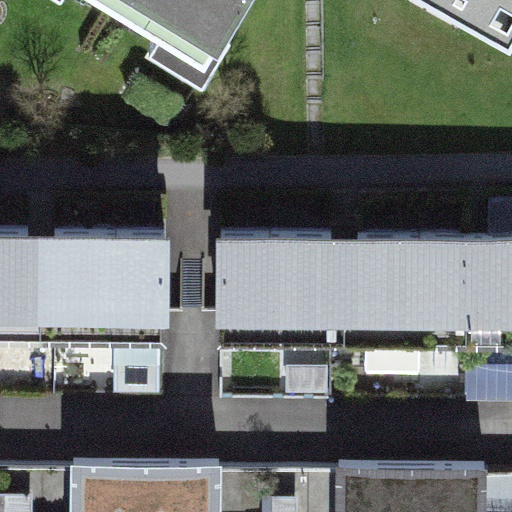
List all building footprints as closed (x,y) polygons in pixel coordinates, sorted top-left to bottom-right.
[(165,0),(236,43),(262,0),(165,0)] [(511,0),(461,0),(503,27),(511,12),(511,0)] [(0,212),(0,318),(169,317),(168,211),(0,212)] [(511,219),(229,223),(230,333),(511,329),(511,219)] [(511,358),(472,356),(471,385),(511,387),(511,358)] [(232,511),(233,461),(94,458),(92,511),(232,511)] [(491,511),(492,462),(353,459),(351,511),(491,511)]
